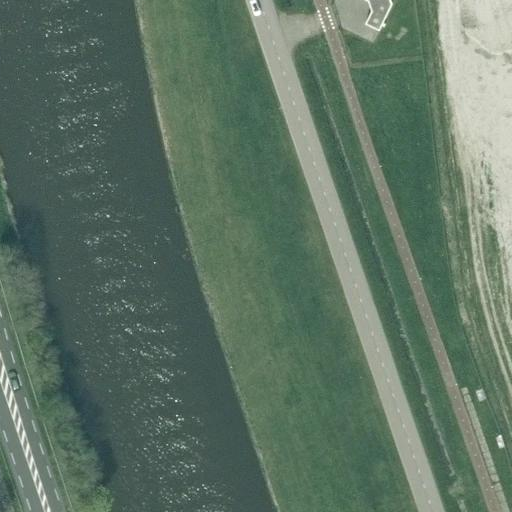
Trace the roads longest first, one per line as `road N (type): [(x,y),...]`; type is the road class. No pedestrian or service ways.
road 1 (unclassified): [(431,511),(259,0)]
road 2 (primary): [(46,511),(0,369)]
